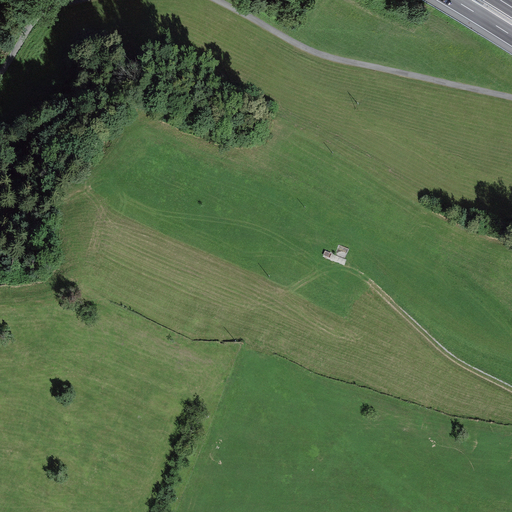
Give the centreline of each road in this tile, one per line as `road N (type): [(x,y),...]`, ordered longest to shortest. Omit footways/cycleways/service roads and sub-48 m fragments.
road 1 (track): [(221,0),(302,47),(511,95)]
road 2 (track): [(355,270),(450,356),(511,392)]
